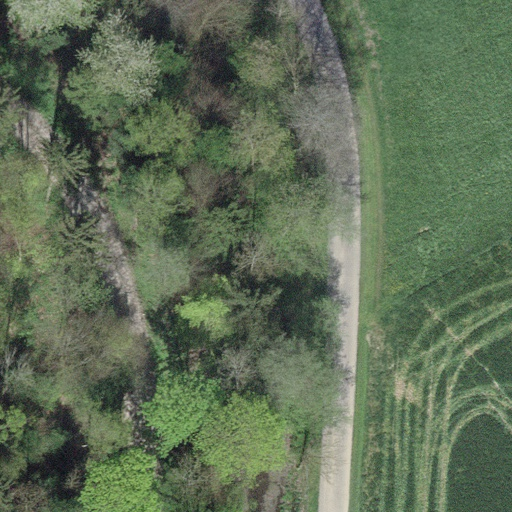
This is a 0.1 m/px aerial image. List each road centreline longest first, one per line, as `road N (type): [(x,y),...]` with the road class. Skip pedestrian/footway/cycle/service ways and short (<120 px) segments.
road 1 (residential): [(294,0),(318,60),(341,245),(331,511)]
road 2 (track): [(149,511),(140,383),(114,260),(81,184),(0,108)]
